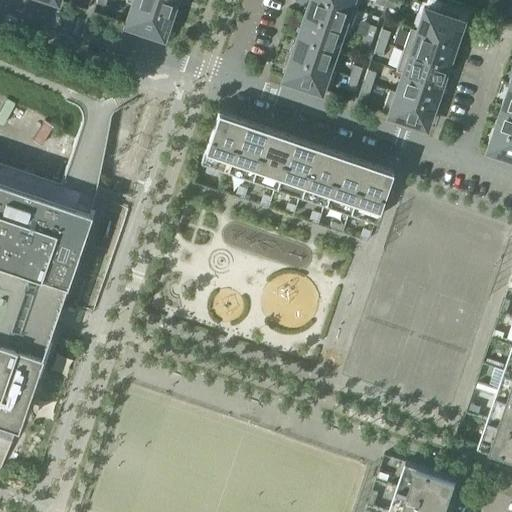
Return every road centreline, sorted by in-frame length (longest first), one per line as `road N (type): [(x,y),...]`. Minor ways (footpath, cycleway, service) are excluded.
road 1 (residential): [(459,162),(228,84)]
road 2 (residential): [(228,84),(0,5)]
road 3 (residential): [(459,162),(503,36)]
